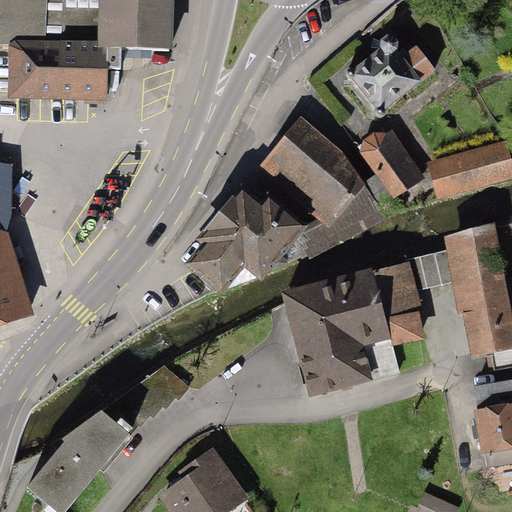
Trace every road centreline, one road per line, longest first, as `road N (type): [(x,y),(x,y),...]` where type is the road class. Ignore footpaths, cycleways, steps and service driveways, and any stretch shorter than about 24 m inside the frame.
road 1 (residential): [(125,261),(143,268),(173,262),(255,152),(298,78),(391,0)]
road 2 (residential): [(106,511),(159,447),(197,424),(315,414),(429,381)]
road 3 (primary): [(193,157),(287,0)]
road 4 (primary): [(11,385),(125,261)]
road 5 (primary): [(222,0),(193,157)]
road 6 (primary): [(125,261),(193,157)]
